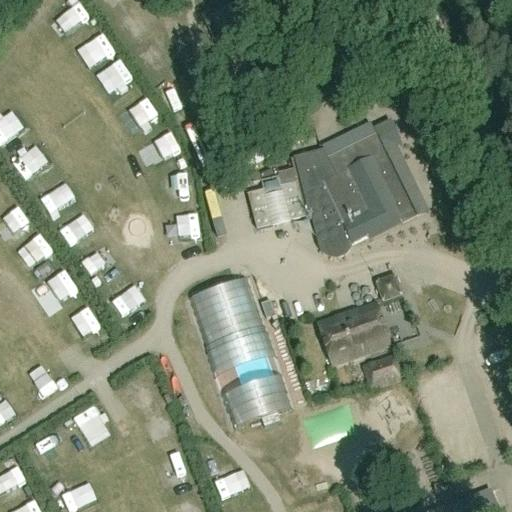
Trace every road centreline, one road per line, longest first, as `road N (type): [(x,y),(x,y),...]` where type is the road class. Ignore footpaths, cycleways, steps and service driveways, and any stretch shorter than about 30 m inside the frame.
road 1 (track): [(511,252),(426,0)]
road 2 (track): [(231,191),(189,0)]
